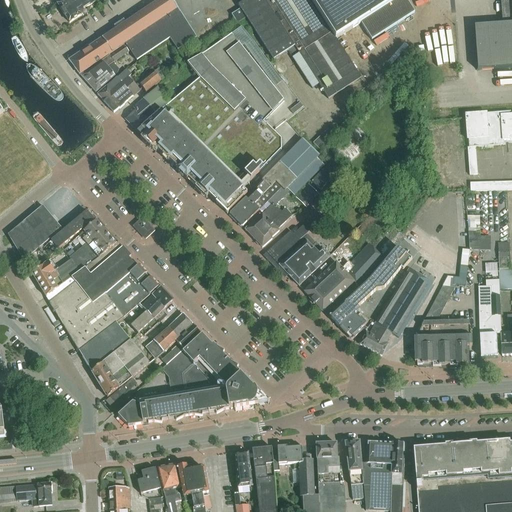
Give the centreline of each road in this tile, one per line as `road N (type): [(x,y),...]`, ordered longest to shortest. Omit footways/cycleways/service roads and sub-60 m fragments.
road 1 (unclassified): [(275,394),(67,176)]
road 2 (unclassified): [(117,132),(308,323)]
road 3 (unclassified): [(297,420),(312,432),(511,428)]
road 4 (tertiary): [(88,458),(297,420)]
road 5 (unclassified): [(117,132),(62,71),(20,0)]
road 6 (unclassified): [(74,386),(0,252)]
road 7 (tertiary): [(368,395),(511,387)]
